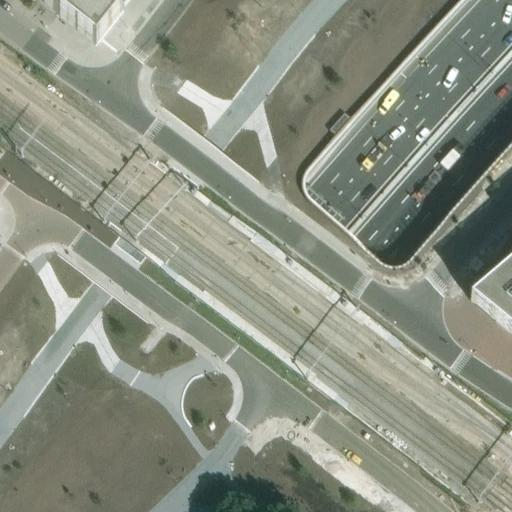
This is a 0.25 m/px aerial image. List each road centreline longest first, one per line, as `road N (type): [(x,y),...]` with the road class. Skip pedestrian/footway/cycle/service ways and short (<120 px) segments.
road 1 (trunk): [(511,4),(42,511)]
road 2 (trunk): [(138,511),(511,98)]
road 3 (tertiary): [(433,511),(40,217)]
road 4 (tertiary): [(412,317),(101,91)]
road 5 (residential): [(412,317),(511,202)]
road 6 (residential): [(101,91),(0,14)]
road 7 (tertiary): [(511,394),(412,317)]
